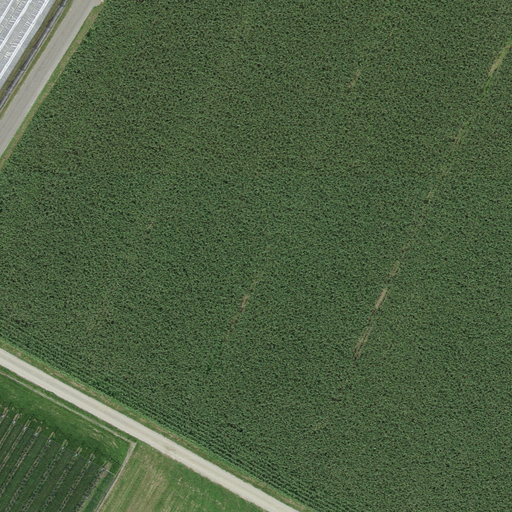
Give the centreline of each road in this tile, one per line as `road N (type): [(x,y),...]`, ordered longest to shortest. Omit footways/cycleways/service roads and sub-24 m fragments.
road 1 (track): [(0,352),(285,511)]
road 2 (track): [(0,135),(83,0)]
